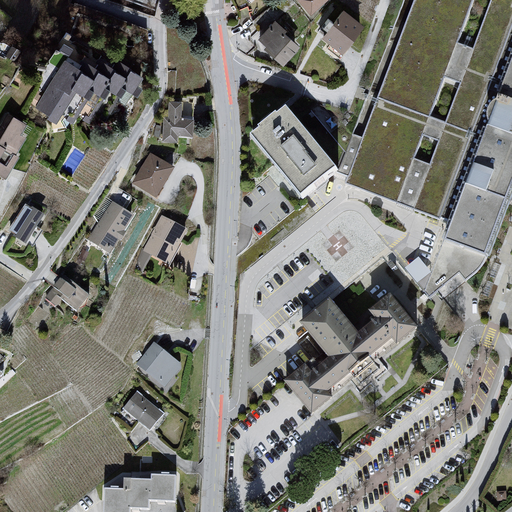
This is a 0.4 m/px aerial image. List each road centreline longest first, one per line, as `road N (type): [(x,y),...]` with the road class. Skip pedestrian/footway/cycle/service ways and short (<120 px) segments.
road 1 (residential): [(213,511),(227,158),(211,0)]
road 2 (residential): [(166,0),(154,101),(36,281),(0,316)]
road 3 (residential): [(453,511),(477,483),(511,405)]
